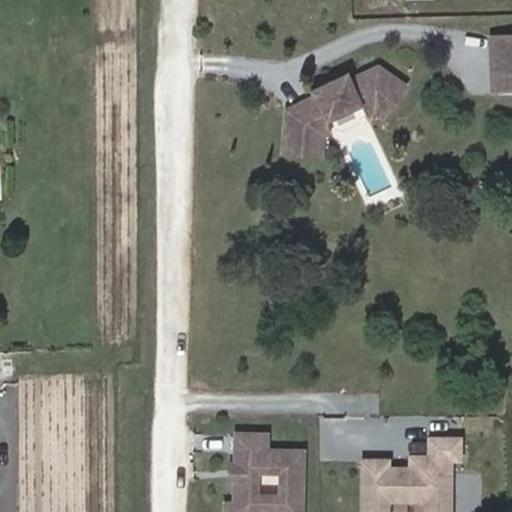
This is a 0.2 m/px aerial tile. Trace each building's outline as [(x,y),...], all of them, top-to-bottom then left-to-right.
[(511,39),(499,40),(500,80),(511,79),(511,39)] [(385,123),(406,92),(379,73),(352,87),(348,78),(311,97),(318,111),(303,118),(286,117),(283,159),(320,161),(322,142),(331,137),(327,130),(364,111),(368,120),(376,116),(385,123)] [(511,94),(511,79),(500,80),(500,95),(511,94)] [(448,511),(449,455),(458,455),(458,434),(428,434),(428,452),(407,452),(407,496),(425,496),(425,511),(448,511)] [(246,472),(251,472),(250,486),(245,487),(244,511),(311,511),(313,459),(277,457),(277,442),(247,441),(246,472)] [(400,506),(399,473),(377,473),(377,466),(352,466),(352,511),(377,511),(377,506),(400,506)] [(251,472),(246,472),(241,472),(241,487),(245,487),(250,486),(251,472)]
